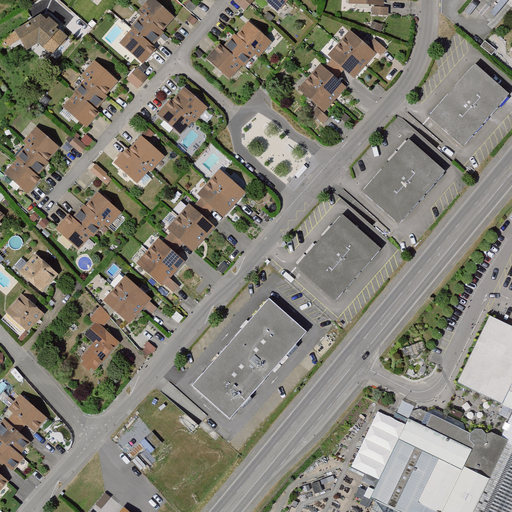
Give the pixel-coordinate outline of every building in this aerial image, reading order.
[(250,0),(236,0),(233,4),(244,13),(253,2),(250,0)] [(258,0),(275,14),(287,1),(286,0),(258,0)] [(382,0),(346,0),(346,7),(382,9),(382,0)] [(148,1),(136,15),(139,17),(159,34),(171,20),(148,1)] [(38,17),(0,41),(0,48),(2,52),(17,42),(23,52),(35,45),(49,57),(64,41),(38,17)] [(161,37),(159,34),(139,17),(127,31),(129,33),(150,51),(161,37)] [(245,28),(234,41),(252,56),(256,59),(267,46),(245,28)] [(152,53),(150,51),(129,33),(117,48),(141,67),(152,53)] [(348,35),(337,46),(362,69),(372,56),(348,35)] [(230,37),(219,50),(238,66),(241,69),(252,56),(234,41),(230,37)] [(372,43),(367,48),(379,58),(383,54),(372,43)] [(362,69),(337,46),(326,58),(329,61),(323,66),(338,79),(343,73),(352,81),(362,69)] [(216,48),(204,61),(226,80),(238,66),(219,50),(216,48)] [(92,64),(79,80),(81,82),(102,100),(116,84),(92,64)] [(338,79),(323,66),(320,70),(318,68),(307,79),(333,102),(344,90),(335,82),(338,79)] [(507,97),(473,67),(427,120),(460,149),(507,97)] [(135,72),(125,83),(136,93),(146,81),(135,72)] [(333,102),(307,79),(297,91),(323,114),(333,102)] [(104,101),(102,100),(81,82),(71,95),(73,97),(93,114),(104,101)] [(182,90),(168,105),(190,125),(192,126),(205,112),(182,90)] [(96,117),(93,114),(73,97),(60,111),(84,131),(96,117)] [(166,104),(154,117),(178,138),(190,125),(168,105),(166,104)] [(314,111),(310,117),(322,127),(326,122),(314,111)] [(33,132),(21,146),(23,149),(44,166),(57,152),(33,132)] [(90,145),(84,140),(80,145),(86,150),(90,145)] [(73,141),(68,147),(79,157),(84,151),(73,141)] [(137,141),(125,155),(147,174),(149,176),(161,162),(137,141)] [(442,175),(405,142),(359,194),(396,227),(442,175)] [(44,166),(23,149),(12,161),(14,163),(35,181),(46,168),(44,166)] [(123,153),(110,167),(134,188),(147,174),(125,155),(123,153)] [(38,183),(35,181),(14,163),(2,177),(26,197),(38,183)] [(94,169),(88,175),(99,184),(105,178),(94,169)] [(242,196),(217,174),(207,186),(232,208),(242,196)] [(232,208),(207,186),(195,198),(199,202),(195,207),(207,218),(212,213),(221,221),(232,208)] [(96,197),(83,211),(103,229),(106,231),(118,217),(96,197)] [(207,218),(195,207),(190,212),(187,208),(176,221),(202,243),(214,231),(204,222),(207,218)] [(80,209),(69,221),(88,239),(91,242),(103,229),(83,211),(80,209)] [(379,251),(340,217),(293,270),(332,304),(379,251)] [(65,218),(52,232),(75,253),(88,239),(69,221),(65,218)] [(191,256),(202,243),(176,221),(164,234),(168,237),(164,242),(175,251),(180,246),(191,256)] [(175,251),(164,242),(160,246),(156,243),(145,254),(171,277),(182,266),(171,256),(175,251)] [(171,277),(145,254),(136,265),(170,297),(176,291),(167,282),(171,277)] [(33,258),(16,275),(36,294),(53,278),(33,258)] [(122,280),(111,292),(138,315),(148,303),(122,280)] [(138,315),(111,292),(101,304),(128,326),(138,315)] [(36,303),(24,293),(3,317),(25,336),(40,318),(31,310),(36,303)] [(304,335),(266,302),(189,388),(227,422),(304,335)] [(511,511),(511,330),(486,318),(457,379),(453,386),(500,408),(507,395),(511,397),(511,415),(500,440),(492,436),(484,437),(480,433),(474,432),(469,436),(465,434),(462,426),(431,413),(425,415),(417,413),(410,415),(407,422),(379,409),(350,470),(377,483),(368,501),(375,504),(370,511),(511,511)] [(116,348),(92,327),(81,340),(90,348),(77,365),(92,377),(116,348)] [(17,415),(31,426),(34,422),(40,427),(51,414),(26,392),(16,404),(22,409),(17,415)] [(0,428),(4,431),(28,452),(38,441),(26,431),(31,426),(17,415),(14,418),(11,415),(0,427),(0,428)] [(0,456),(8,463),(11,459),(22,468),(33,456),(28,452),(4,431),(0,435),(0,456)] [(3,469),(8,463),(0,456),(0,489),(4,493),(15,480),(3,469)] [(96,502),(102,508),(98,511),(111,511),(119,503),(105,491),(96,502)]
